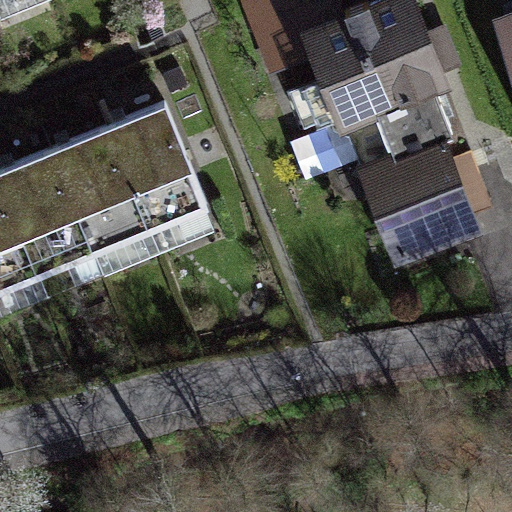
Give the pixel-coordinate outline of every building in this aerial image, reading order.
[(369,163),(404,254),(474,227),(439,136),(454,131),(436,83),(443,80),(411,0),(375,0),(372,2),(371,0),(358,0),(343,6),(346,12),(322,21),(314,1),(257,23),(272,60),(317,43),(346,118),(359,113),(378,160),(369,163)] [(164,99),(108,122),(151,227),(208,204),(164,99)] [(108,122),(52,145),(95,250),(151,227),(108,122)] [(52,145),(0,165),(0,177),(39,273),(95,250),(52,145)] [(0,177),(0,289),(39,273),(0,177)]
